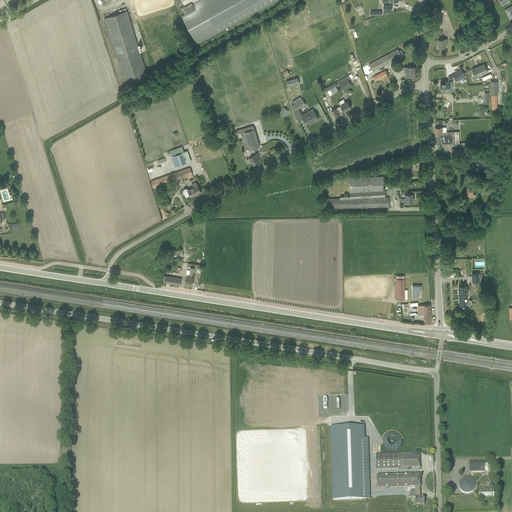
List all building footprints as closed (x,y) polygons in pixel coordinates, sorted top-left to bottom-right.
[(174,0),(176,6),(197,44),(277,0),(174,0)] [(439,21),(438,7),(430,8),(431,22),(439,21)] [(104,18),(125,84),(148,77),(127,11),(104,18)] [(431,25),(432,36),(442,35),(442,31),(439,31),(438,24),(431,25)] [(445,44),(447,44),(447,39),(438,39),(438,48),(446,48),(445,44)] [(398,48),(387,54),(391,61),(402,56),(398,48)] [(386,64),(382,57),(369,64),(373,72),(374,71),(386,64)] [(488,72),(486,69),(484,64),(477,68),(477,67),(472,69),(476,78),(488,72)] [(404,73),(404,77),(408,77),(416,76),(415,67),(407,67),(408,73),(404,73)] [(386,70),(372,76),(374,81),(388,75),(386,70)] [(448,80),(454,77),(456,81),(465,76),(462,70),(448,77),(448,80)] [(288,87),(299,84),(298,78),(286,81),(288,87)] [(351,84),(348,80),(347,78),(339,83),(343,89),(351,84)] [(338,90),(336,86),(338,85),(336,81),(323,89),(325,92),(330,89),(332,93),(338,90)] [(452,89),(452,86),(452,81),(445,82),(445,83),(440,83),(441,90),(452,89)] [(490,81),(490,95),(491,95),(492,110),(498,109),(497,95),(498,94),(498,81),(490,81)] [(292,105),(295,111),(306,105),(303,99),(302,99),(301,96),(292,101),(294,104),(292,105)] [(333,113),(335,117),(340,115),(339,114),(344,112),(351,108),(347,101),(331,110),(333,113)] [(289,110),(284,108),(282,112),(280,115),(284,117),(285,114),(286,115),(289,111),(289,110)] [(301,115),(307,125),(318,118),(313,110),(308,113),(307,111),(301,115)] [(253,165),(259,161),(257,158),(260,157),(257,152),(256,153),(255,151),(259,149),(258,146),(260,146),(255,128),(254,125),(236,131),(237,134),(240,133),(246,153),(249,158),(247,159),(247,160),(246,161),(247,163),(249,164),(252,162),(253,165)] [(435,128),(435,136),(448,135),(454,134),(455,147),(461,147),(469,146),(469,142),(461,143),(461,144),(460,144),(459,131),(443,132),(443,127),(435,128)] [(448,138),(448,135),(435,136),(436,144),(444,144),(448,144),(447,138),(448,138)] [(183,152),(182,148),(181,146),(169,151),(171,156),(175,167),(191,162),(187,151),(183,152)] [(462,157),(462,148),(452,149),(452,157),(462,157)] [(151,181),(154,189),(155,189),(193,175),(190,167),(152,180),(151,181)] [(324,209),(390,207),(389,197),(386,197),(385,191),(384,191),(383,176),(349,178),(350,196),(340,196),(340,198),(324,199),(324,209)] [(190,195),(192,197),(201,191),(196,182),(191,184),(193,187),(188,190),(187,189),(186,189),(184,190),(183,192),(186,197),(190,195)] [(396,190),(400,190),(400,184),(389,184),(389,190),(392,190),(393,192),(397,192),(396,190)] [(401,203),(413,202),(413,193),(406,194),(406,197),(401,198),(401,203)] [(185,283),(193,284),(194,277),(193,277),(194,268),(190,268),(189,276),(186,276),(185,283)] [(165,276),(164,283),(181,285),(182,278),(165,276)] [(396,279),(396,299),(405,299),(405,276),(401,276),(401,279),(396,279)] [(412,298),(418,298),(418,292),(421,292),(421,286),(412,286),(412,298)] [(471,301),(470,300),(467,300),(467,286),(459,287),(460,306),(470,305),(471,304),(471,301)] [(432,321),(430,305),(418,306),(418,314),(424,314),(424,322),(432,321)] [(331,440),(365,438),(364,427),(330,429),(331,440)] [(384,450),(402,450),(401,433),(384,433),(384,450)] [(369,500),(367,438),(365,438),(331,440),(333,501),(369,500)] [(419,456),(415,456),(415,453),(371,454),(371,470),(402,469),(401,468),(420,468),(419,456)] [(484,464),(469,464),(469,472),(484,472),(484,471),(487,471),(488,471),(488,465),(487,464),(484,464)] [(377,489),(415,487),(420,487),(420,475),(377,476),(377,489)] [(476,490),(472,476),(458,480),(462,494),(476,490)] [(420,497),(420,487),(415,487),(415,491),(410,491),(410,497),(415,497),(415,505),(424,504),(424,497),(420,497)]
